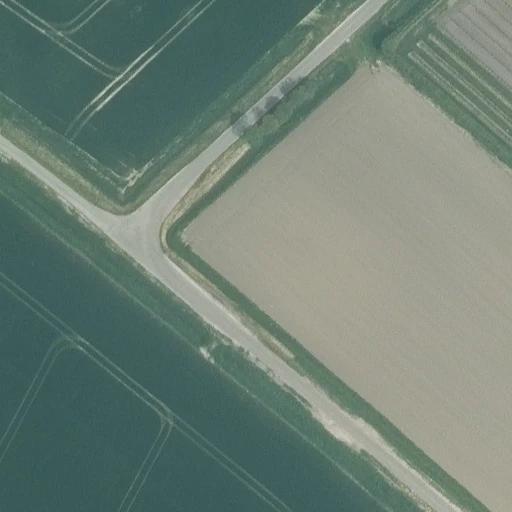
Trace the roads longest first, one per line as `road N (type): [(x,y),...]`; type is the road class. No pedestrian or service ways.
road 1 (unclassified): [(439,511),(125,241)]
road 2 (unclassified): [(125,241),(381,0)]
road 3 (unclassified): [(125,241),(0,153)]
